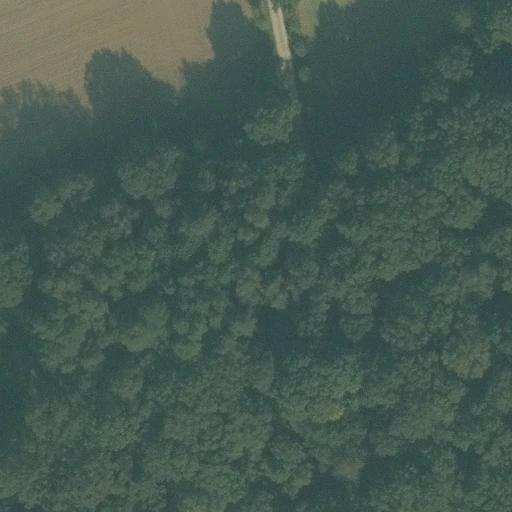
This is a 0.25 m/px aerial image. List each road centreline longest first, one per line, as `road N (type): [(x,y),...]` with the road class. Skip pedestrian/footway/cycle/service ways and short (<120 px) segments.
road 1 (track): [(298,129),(377,511)]
road 2 (unclassified): [(0,242),(298,129)]
road 3 (unclassified): [(272,0),(298,129)]
